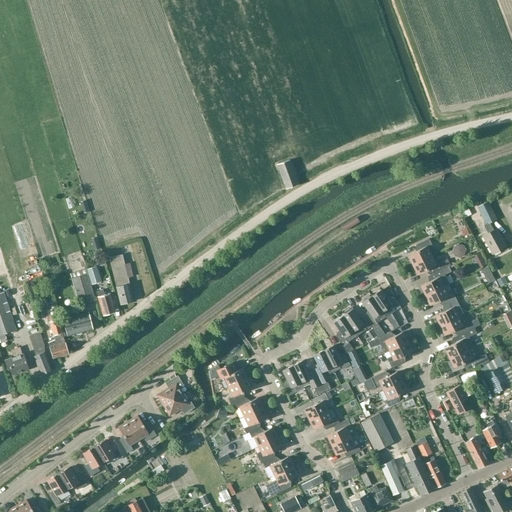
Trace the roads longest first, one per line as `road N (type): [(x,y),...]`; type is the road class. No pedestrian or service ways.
road 1 (unclassified): [(172,283),(312,185),(424,139),(511,116)]
road 2 (residential): [(346,511),(326,465),(301,446),(260,360),(296,342),(317,309),(390,263)]
road 3 (residential): [(473,478),(429,390),(429,342),(390,263)]
road 4 (residential): [(0,415),(172,283)]
road 5 (residential): [(0,502),(158,377)]
